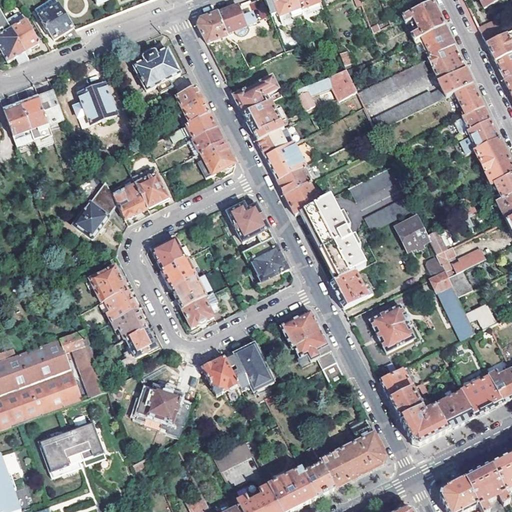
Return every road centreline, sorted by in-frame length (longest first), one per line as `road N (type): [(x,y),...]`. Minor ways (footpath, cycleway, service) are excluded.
road 1 (residential): [(255,177),(137,238),(134,257),(173,337),(200,345),(314,289)]
road 2 (residential): [(314,289),(412,478)]
road 3 (residential): [(0,84),(172,14)]
road 4 (residential): [(172,14),(255,177)]
road 5 (residential): [(511,132),(447,0)]
road 6 (residential): [(255,177),(314,289)]
